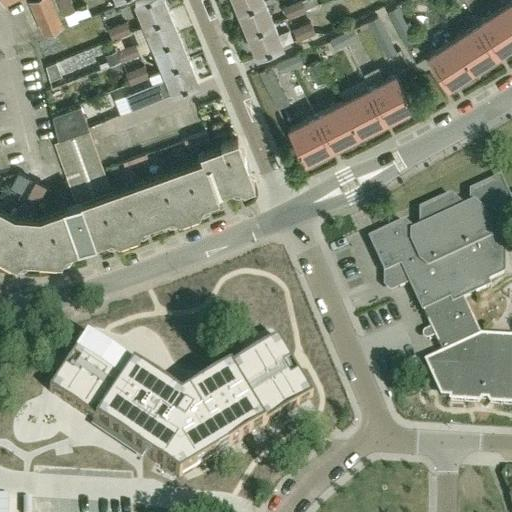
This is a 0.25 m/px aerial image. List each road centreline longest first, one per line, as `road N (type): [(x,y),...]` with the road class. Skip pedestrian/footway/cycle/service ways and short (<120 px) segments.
road 1 (residential): [(0,314),(285,214)]
road 2 (residential): [(285,214),(511,93)]
road 3 (residential): [(380,438),(285,214)]
road 4 (residential): [(285,214),(192,0)]
road 5 (residential): [(283,511),(325,468),(380,438)]
